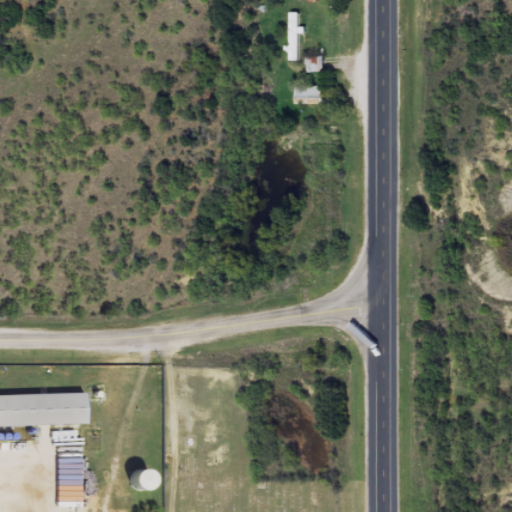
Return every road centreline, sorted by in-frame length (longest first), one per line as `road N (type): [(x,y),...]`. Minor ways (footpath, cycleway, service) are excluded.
road 1 (secondary): [(0,340),(134,337),(385,305)]
road 2 (primary): [(385,305),(383,0)]
road 3 (primary): [(384,511),(385,305)]
